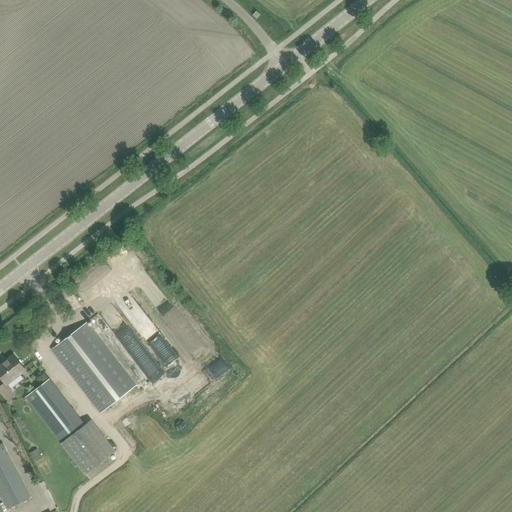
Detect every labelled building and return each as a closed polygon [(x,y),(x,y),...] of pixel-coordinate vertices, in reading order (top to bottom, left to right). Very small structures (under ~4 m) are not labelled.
[(87,322),(52,349),(58,357),(102,412),(137,385),(93,330),(87,322)] [(4,362),(0,365),(0,375),(5,382),(0,386),(0,389),(5,397),(13,391),(7,384),(26,370),(14,354),(7,360),(8,361),(5,364),(4,362)] [(92,419),(85,425),(50,378),(26,396),(61,444),(61,443),(85,475),(116,451),(92,419)] [(0,443),(0,494),(7,508),(30,496),(2,442),(0,443)] [(37,449),(30,452),(35,462),(42,458),(37,449)]
